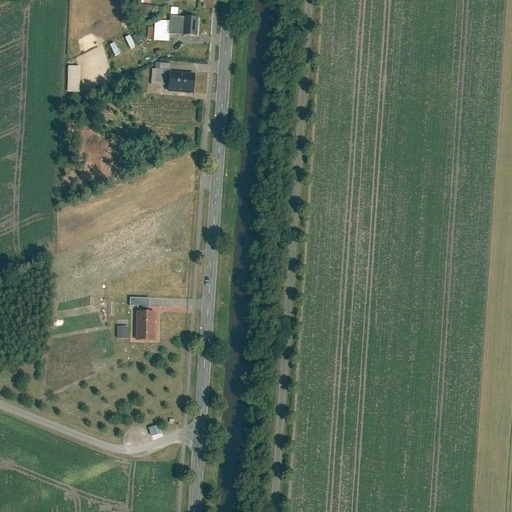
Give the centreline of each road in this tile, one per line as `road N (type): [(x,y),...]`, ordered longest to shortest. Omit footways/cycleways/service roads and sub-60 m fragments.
road 1 (tertiary): [(194,511),(227,0)]
road 2 (residential): [(273,511),(305,0)]
road 3 (track): [(50,89),(41,197),(55,205),(165,158),(216,175)]
road 4 (track): [(199,429),(126,449),(0,404)]
